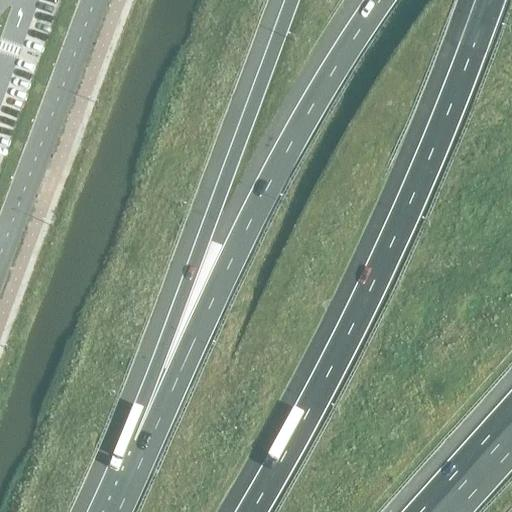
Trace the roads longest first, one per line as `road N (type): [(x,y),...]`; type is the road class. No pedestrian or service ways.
road 1 (motorway): [(382,0),(246,233),(113,511)]
road 2 (motorway): [(489,0),(428,164),(254,511)]
road 3 (motorway): [(291,0),(109,511)]
road 4 (unclassified): [(0,262),(95,0)]
